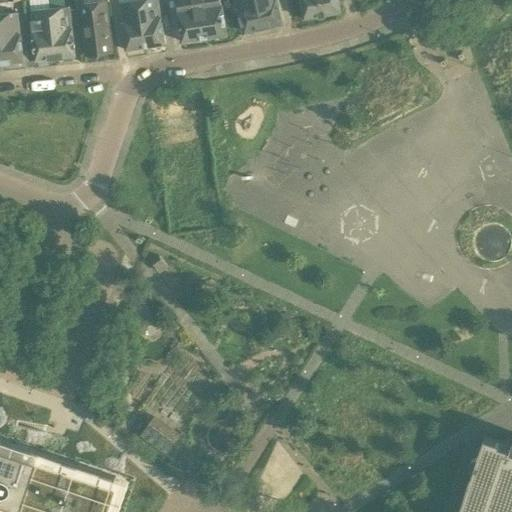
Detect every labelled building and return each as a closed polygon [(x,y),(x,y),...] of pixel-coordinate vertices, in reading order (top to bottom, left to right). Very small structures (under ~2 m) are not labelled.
[(0,0),(0,38),(3,64),(24,62),(21,33),(20,33),(18,12),(9,13),(7,1),(14,0),(0,0)] [(111,51),(104,1),(84,3),(83,0),(75,0),(76,5),(81,4),(88,54),(111,51)] [(125,50),(145,47),(138,0),(127,0),(128,1),(119,2),(122,22),(121,22),(125,50)] [(157,0),(138,0),(145,47),(165,44),(161,16),(160,16),(157,0)] [(175,0),(178,12),(177,12),(181,41),(226,35),(222,5),(221,5),(219,0),(175,0)] [(236,0),(244,32),(281,23),(275,0),(236,0)] [(341,12),(338,0),(299,0),(303,18),(341,12)] [(68,6),(49,8),(55,58),(75,56),(72,27),(71,28),(68,6)] [(36,61),(55,58),(49,8),(30,11),(33,32),(32,32),(36,61)] [(167,265),(159,256),(151,262),(159,271),(167,266),(167,265)] [(141,325),(155,320),(153,312),(138,318),(141,325)] [(104,391),(102,399),(110,401),(113,393),(104,391)] [(140,432),(167,450),(173,441),(178,433),(151,416),(145,425),(140,432)] [(511,511),(511,443),(511,445),(484,436),(458,511),(511,511)] [(0,511),(107,511),(116,487),(0,447),(0,511)]
